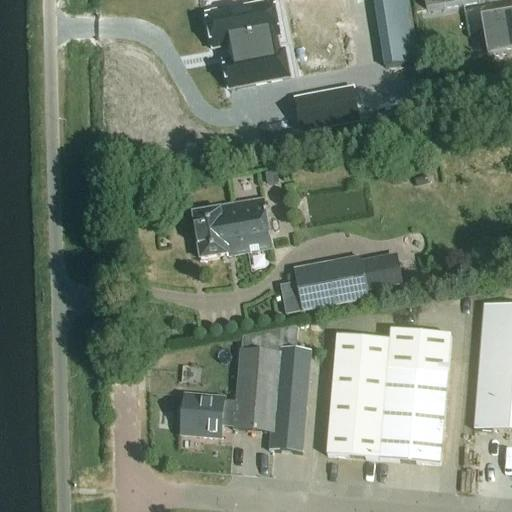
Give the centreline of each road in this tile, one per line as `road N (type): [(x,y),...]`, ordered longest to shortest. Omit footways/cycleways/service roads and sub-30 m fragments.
road 1 (unclassified): [(49,0),(65,511)]
road 2 (unclassified): [(377,511),(126,495)]
